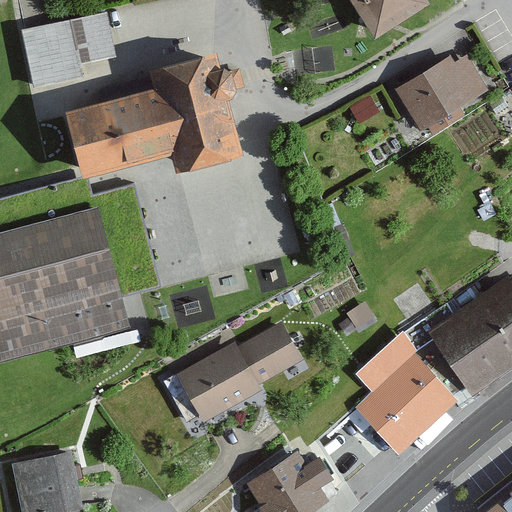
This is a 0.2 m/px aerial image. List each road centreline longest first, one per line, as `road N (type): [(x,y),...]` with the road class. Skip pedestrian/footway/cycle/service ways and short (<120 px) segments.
road 1 (residential): [(500,0),(307,119),(256,73)]
road 2 (tertiary): [(412,485),(511,403)]
